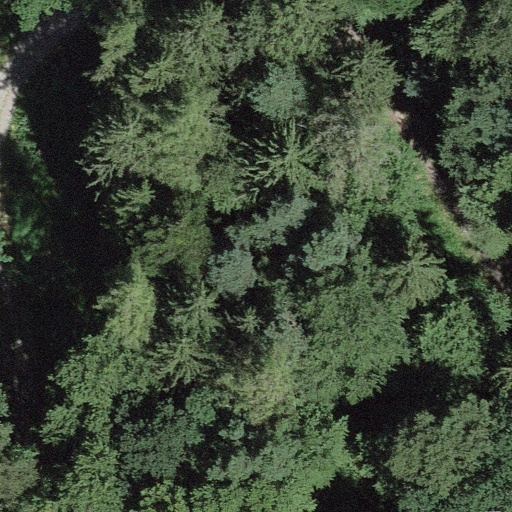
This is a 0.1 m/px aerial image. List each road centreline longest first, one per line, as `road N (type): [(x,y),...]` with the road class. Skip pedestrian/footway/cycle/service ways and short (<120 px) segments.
road 1 (track): [(354,0),(511,252)]
road 2 (track): [(58,511),(0,336)]
